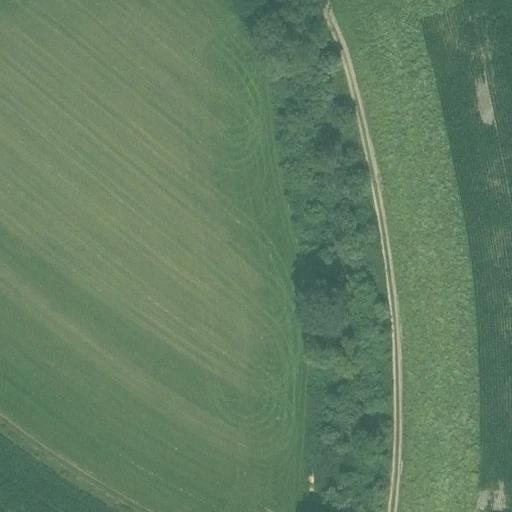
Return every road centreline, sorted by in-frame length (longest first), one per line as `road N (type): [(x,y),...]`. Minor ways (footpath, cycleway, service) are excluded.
road 1 (track): [(391,511),(395,358),(385,245),(326,0)]
road 2 (track): [(0,420),(141,511)]
